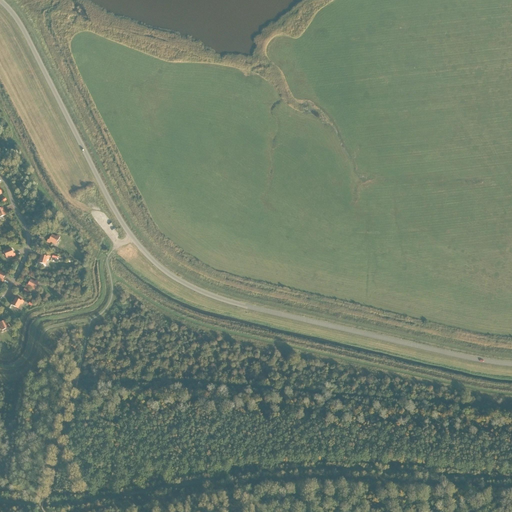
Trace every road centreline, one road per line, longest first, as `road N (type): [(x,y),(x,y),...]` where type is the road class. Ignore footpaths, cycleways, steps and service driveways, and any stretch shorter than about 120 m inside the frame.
road 1 (unclassified): [(511,363),(245,306),(164,271),(122,224),(19,22),(0,0)]
road 2 (track): [(511,475),(307,463),(45,494)]
